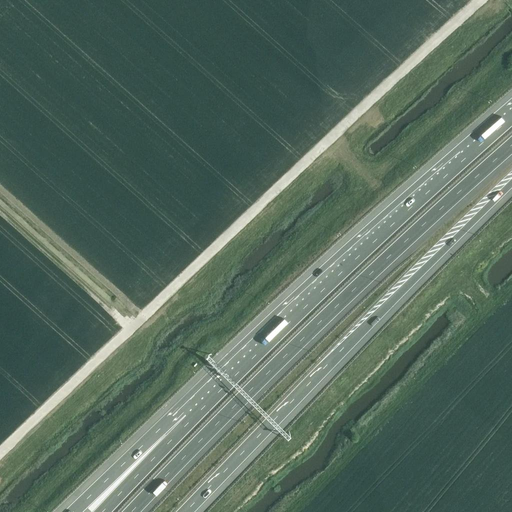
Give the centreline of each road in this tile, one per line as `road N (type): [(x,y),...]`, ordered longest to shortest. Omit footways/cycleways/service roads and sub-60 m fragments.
road 1 (motorway): [(131,511),(352,290),(511,145)]
road 2 (motorway): [(187,511),(511,183)]
road 3 (motorway): [(511,116),(190,419)]
road 4 (motorway): [(190,419),(73,511)]
road 5 (motorway): [(190,419),(102,511)]
